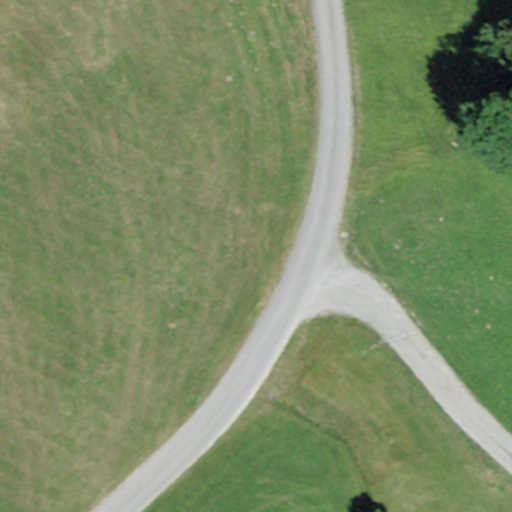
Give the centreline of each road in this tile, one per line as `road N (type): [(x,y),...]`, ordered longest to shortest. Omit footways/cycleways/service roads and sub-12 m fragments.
road 1 (residential): [(114,511),(227,400),(303,277),(335,143),(326,0)]
road 2 (track): [(511,458),(385,319),(303,277)]
